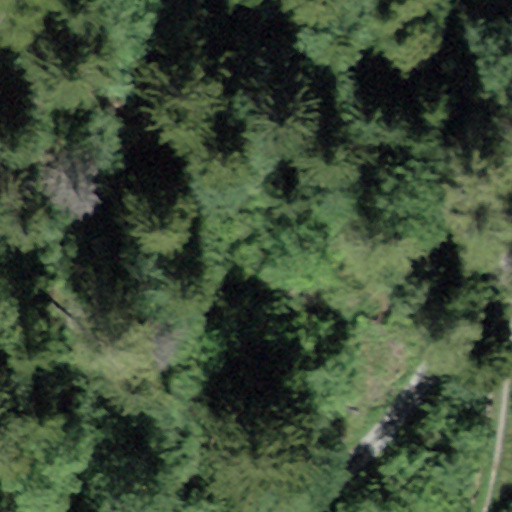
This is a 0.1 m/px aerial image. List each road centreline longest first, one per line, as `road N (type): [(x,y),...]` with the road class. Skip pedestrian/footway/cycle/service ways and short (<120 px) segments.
road 1 (track): [(511,292),(329,487),(319,511)]
road 2 (track): [(493,311),(489,437),(469,511)]
